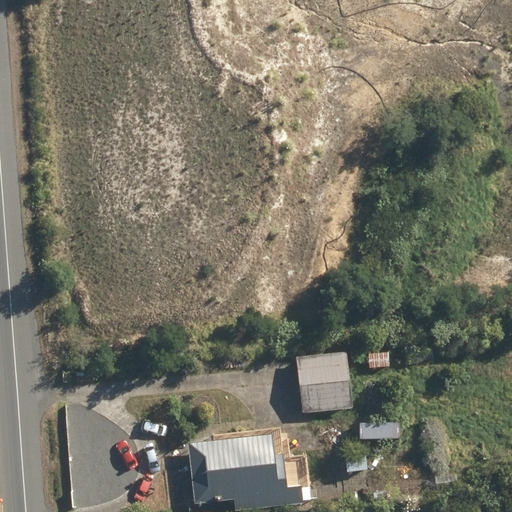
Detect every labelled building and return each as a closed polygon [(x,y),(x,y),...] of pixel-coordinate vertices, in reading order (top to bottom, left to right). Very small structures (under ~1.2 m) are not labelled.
[(405,349),(407,367),(432,364),(430,345),(405,349)] [(297,358),(302,414),(352,409),(347,353),(297,358)] [(368,354),(369,369),(389,368),(388,353),(368,354)] [(234,500),(235,511),(302,503),(300,487),(287,488),(283,456),(273,457),(270,435),(186,444),(193,504),(234,500)] [(345,457),(346,473),(367,471),(365,455),(345,457)] [(435,477),(436,491),(456,489),(455,475),(435,477)] [(373,493),(374,502),(387,501),(386,491),(373,493)]
